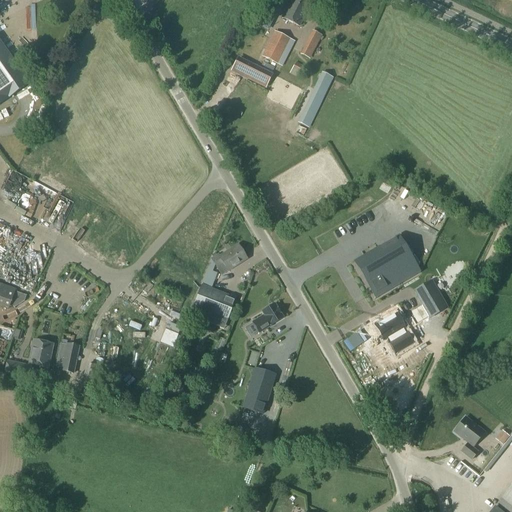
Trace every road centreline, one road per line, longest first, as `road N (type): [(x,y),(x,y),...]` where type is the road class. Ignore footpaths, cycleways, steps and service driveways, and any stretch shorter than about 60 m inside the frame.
road 1 (unclassified): [(392,463),(122,0)]
road 2 (residential): [(392,463),(407,451),(511,213)]
